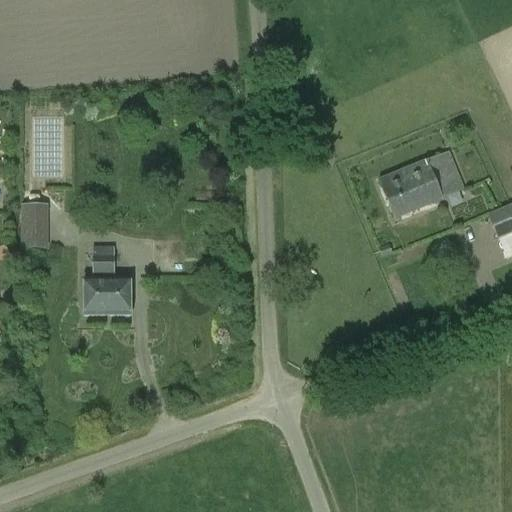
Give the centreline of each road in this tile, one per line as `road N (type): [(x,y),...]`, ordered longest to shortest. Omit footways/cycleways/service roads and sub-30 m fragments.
road 1 (unclassified): [(279,399),(263,217),(261,0)]
road 2 (unclassified): [(0,499),(279,399)]
road 3 (unclassified): [(279,399),(511,324)]
